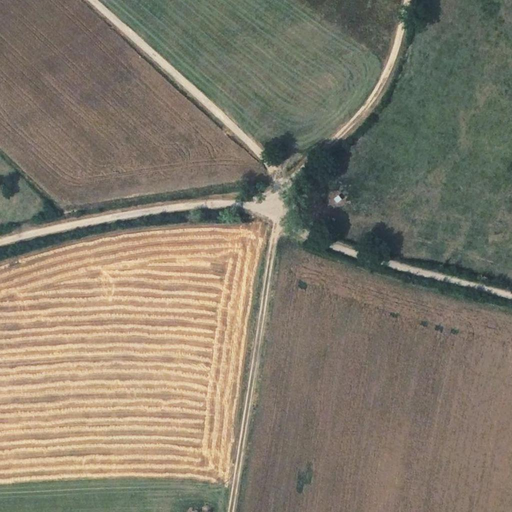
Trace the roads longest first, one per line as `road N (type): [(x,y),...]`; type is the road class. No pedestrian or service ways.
road 1 (track): [(274,205),(228,202),(0,241)]
road 2 (track): [(278,191),(235,125),(92,0)]
road 3 (track): [(274,205),(309,236),(387,268),(511,297)]
road 4 (track): [(409,0),(382,84),(278,191),(274,205)]
